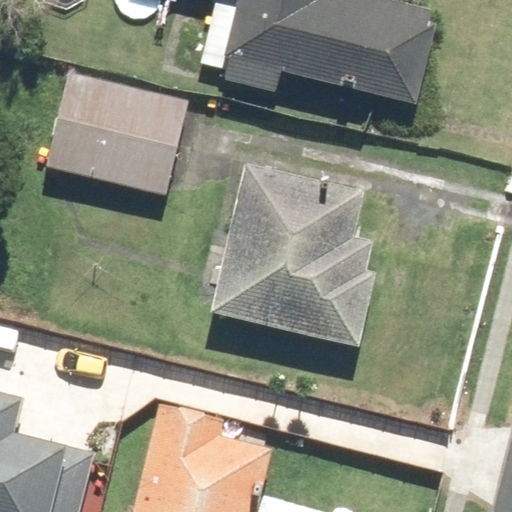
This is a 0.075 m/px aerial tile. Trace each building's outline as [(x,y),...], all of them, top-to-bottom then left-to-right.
[(234,0),(214,86),(268,99),(272,83),(398,113),(420,19),(343,0),(234,0)] [(186,108),(57,84),(40,180),(168,203),(186,108)] [(346,241),(354,202),(237,178),(207,321),(350,350),(372,246),(346,241)] [(12,406),(0,402),(0,511),(74,511),(85,465),(3,445),(12,406)] [(250,511),(262,459),(211,448),(216,424),(150,410),(128,511),(250,511)]
